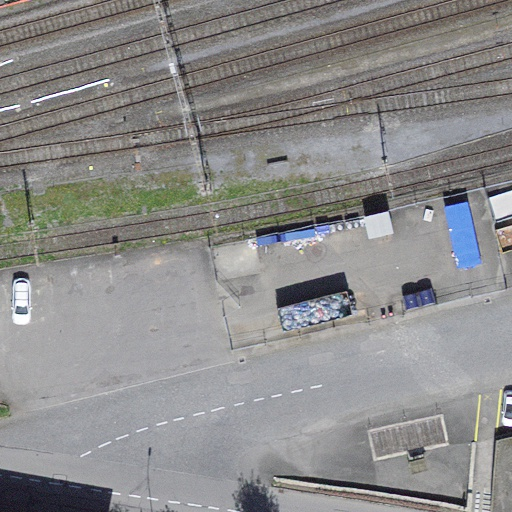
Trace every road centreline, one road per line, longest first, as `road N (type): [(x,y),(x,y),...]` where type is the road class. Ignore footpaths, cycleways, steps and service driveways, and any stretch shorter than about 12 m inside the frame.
road 1 (residential): [(52,482),(511,358)]
road 2 (residential): [(52,482),(231,511)]
